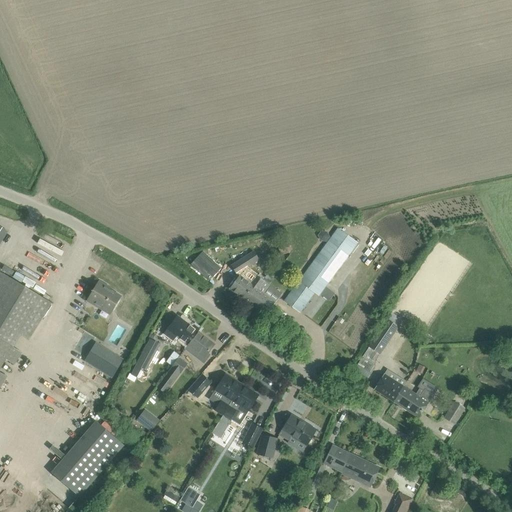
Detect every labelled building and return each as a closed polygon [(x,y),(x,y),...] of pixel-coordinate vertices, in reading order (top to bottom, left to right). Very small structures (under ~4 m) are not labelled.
[(319,296),(338,269),(357,243),(338,229),(285,301),(300,312),(315,293),(319,296)] [(281,255),(289,253),(289,250),(291,250),(288,240),(285,241),(284,237),(277,240),(278,243),(277,243),(281,255)] [(262,245),(254,250),(232,265),(238,273),(260,259),(257,255),(265,250),(262,245)] [(266,288),(269,284),(279,270),(273,266),(263,280),(257,276),(251,284),(239,276),(230,289),(244,299),(253,286),(258,290),(258,289),(262,285),(266,288)] [(52,302),(0,270),(0,388),(7,376),(0,371),(0,368),(6,358),(15,364),(22,352),(14,347),(21,335),(29,340),(52,302)] [(110,315),(116,305),(121,296),(105,287),(106,285),(99,281),(87,301),(110,315)] [(275,302),(258,289),(258,290),(253,286),(244,299),(266,315),(275,302)] [(188,345),(198,332),(198,331),(178,316),(167,329),(168,330),(164,335),(173,341),(176,336),(188,345)] [(380,354),(399,326),(388,318),(369,346),(380,354)] [(185,349),(203,363),(209,355),(207,353),(214,344),(198,332),(188,345),(185,349)] [(150,339),(131,374),(137,377),(142,368),(146,371),(160,344),(153,340),(150,339)] [(94,341),(82,360),(111,378),(123,359),(94,341)] [(178,358),(180,356),(170,348),(162,359),(160,362),(163,365),(159,371),(165,376),(178,358)] [(165,392),(186,364),(178,358),(165,376),(157,386),(165,392)] [(188,391),(197,398),(211,382),(203,374),(188,391)] [(215,410),(223,415),(242,385),(225,374),(215,390),(224,396),(215,410)] [(374,389),(394,402),(403,387),(384,374),(374,389)] [(240,405),(249,411),(259,395),(242,385),(223,415),(212,432),(220,437),(240,405)] [(415,395),(403,387),(394,402),(419,418),(428,403),(427,403),(428,401),(429,402),(433,395),(425,389),(424,391),(419,388),(415,395)] [(445,418),(455,423),(462,412),(465,413),(467,409),(466,408),(455,401),(445,418)] [(152,431),(159,421),(145,410),(137,420),(152,431)] [(291,436),(307,446),(316,430),(291,415),(279,434),(289,440),(291,436)] [(79,499),(123,445),(91,420),(48,474),(79,499)] [(262,428),(252,423),(243,442),(253,448),(262,428)] [(262,435),(257,455),(272,459),(277,438),(262,435)] [(333,446),(328,455),(324,464),(342,472),(341,473),(342,474),(351,455),(333,446)] [(274,463),(284,466),(288,454),(278,451),(274,463)] [(351,455),(342,474),(370,487),(379,468),(351,455)] [(317,462),(306,488),(315,492),(326,466),(317,462)] [(188,488),(180,502),(185,505),(192,509),(196,502),(200,495),(188,488)] [(166,489),(162,498),(177,504),(181,496),(166,489)] [(406,511),(413,499),(400,492),(395,503),(397,504),(392,511),(406,511)]
